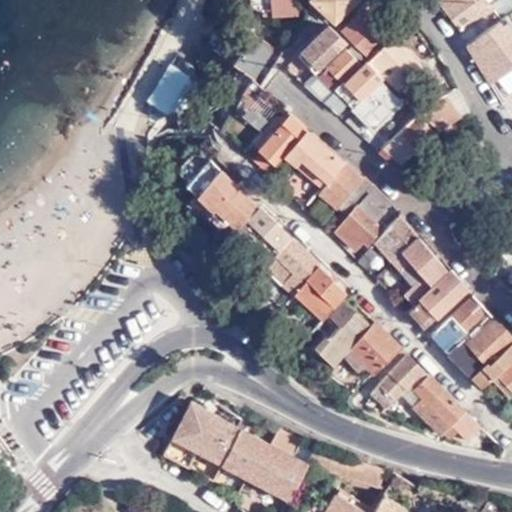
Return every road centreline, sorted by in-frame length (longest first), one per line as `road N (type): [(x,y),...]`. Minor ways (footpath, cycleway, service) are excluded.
road 1 (residential): [(232,154),(511,434)]
road 2 (tertiary): [(273,391),(318,420),(380,442),(511,473)]
road 3 (tertiary): [(273,391),(229,341),(193,333),(169,340),(132,373),(101,421)]
road 4 (residential): [(276,74),(432,217)]
road 5 (tertiary): [(101,421),(198,368),(273,391)]
road 6 (residential): [(511,146),(442,34),(409,0)]
road 7 (residential): [(94,428),(213,511)]
road 8 (tertiary): [(2,511),(94,428)]
